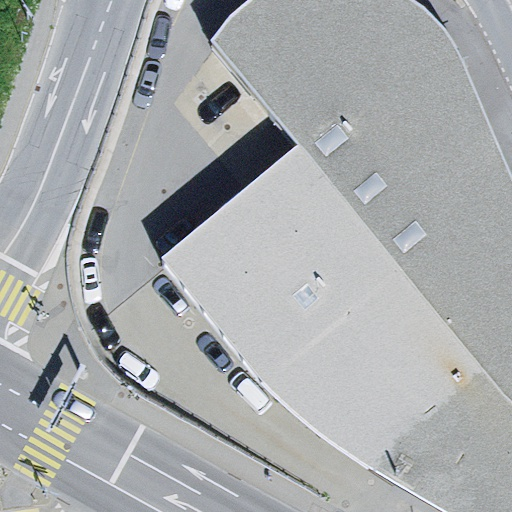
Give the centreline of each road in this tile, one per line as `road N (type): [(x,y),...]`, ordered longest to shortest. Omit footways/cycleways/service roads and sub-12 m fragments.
road 1 (unclassified): [(113,0),(0,261)]
road 2 (primary): [(0,403),(202,511)]
